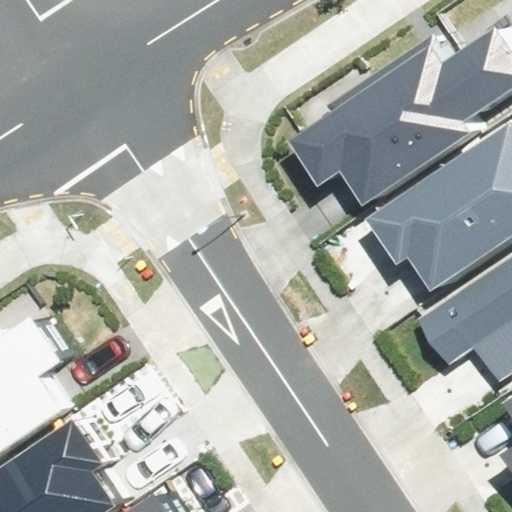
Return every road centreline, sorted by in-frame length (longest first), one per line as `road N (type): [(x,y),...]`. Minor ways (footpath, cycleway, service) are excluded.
road 1 (residential): [(377,511),(84,79)]
road 2 (residential): [(206,0),(84,79)]
